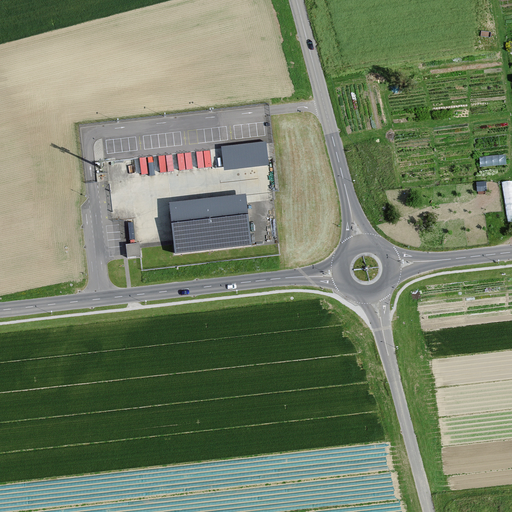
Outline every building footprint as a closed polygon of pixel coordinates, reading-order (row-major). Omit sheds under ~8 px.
[(266,143),(221,148),(224,173),(269,168),(266,143)] [(197,149),(198,166),(211,165),(211,149),(197,149)] [(179,151),(179,166),(191,167),(192,152),(179,151)] [(480,165),(507,164),(506,154),(480,155),(480,165)] [(176,258),(255,248),(248,196),(169,206),(176,258)] [(141,258),(139,244),(125,246),(127,259),(141,258)]
